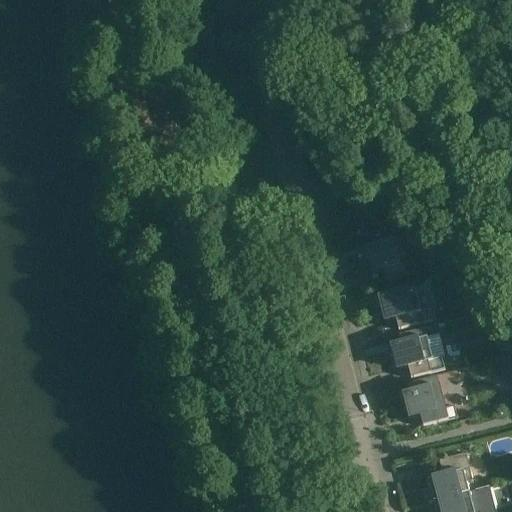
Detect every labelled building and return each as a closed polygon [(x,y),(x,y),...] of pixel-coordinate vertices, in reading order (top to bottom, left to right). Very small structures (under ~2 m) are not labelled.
[(408,264),(403,242),(368,250),(374,274),(384,271),(387,283),(421,275),(418,262),(408,264)] [(415,290),(381,299),(387,322),(396,320),(399,332),(433,323),(430,310),(421,313),(415,290)] [(439,335),(393,347),(399,371),(408,368),(411,380),(445,371),(442,358),(444,358),(439,335)] [(511,345),(503,348),(506,359),(511,357),(511,345)] [(506,375),(511,373),(511,357),(506,359),(502,361),(506,375)] [(439,387),(405,396),(411,419),(421,417),(424,428),(458,420),(454,407),(445,409),(439,387)] [(467,484),(473,482),(466,455),(444,461),(448,476),(427,481),(430,490),(424,491),(428,505),(470,495),(467,484)] [(470,495),(428,505),(429,511),(511,511),(511,508),(498,511),(492,489),(470,495)]
